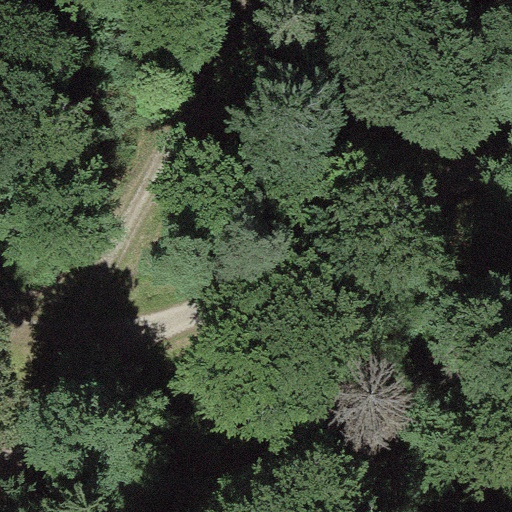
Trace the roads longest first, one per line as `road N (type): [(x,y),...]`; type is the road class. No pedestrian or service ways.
road 1 (track): [(0,492),(18,440),(111,337),(511,170)]
road 2 (track): [(0,305),(111,337),(220,49),(250,0)]
